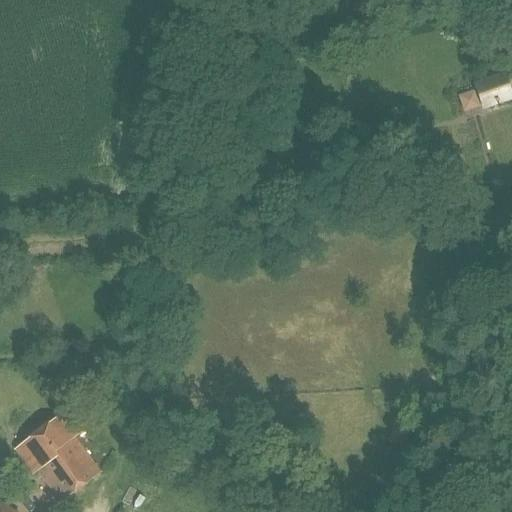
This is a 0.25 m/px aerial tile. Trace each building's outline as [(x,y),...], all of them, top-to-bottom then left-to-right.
[(353,0),(352,13),(401,19),(403,0),(353,0)] [(511,96),(504,72),(474,83),(483,110),(511,99),(511,96)] [(81,390),(64,368),(41,385),(58,407),(81,390)] [(66,410),(15,448),(34,473),(38,470),(62,502),(101,472),(74,437),(79,433),(66,410)] [(0,511),(12,511),(0,503),(0,511)]
